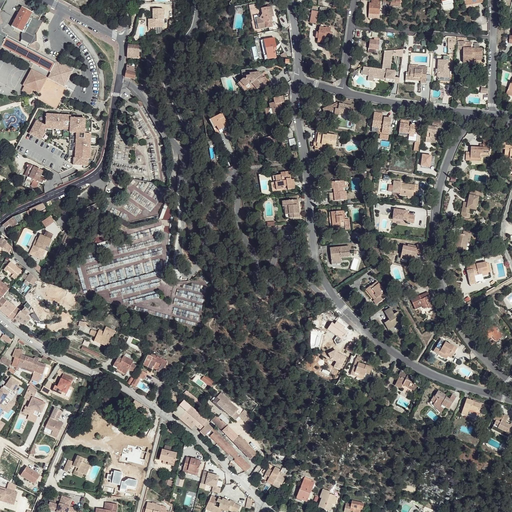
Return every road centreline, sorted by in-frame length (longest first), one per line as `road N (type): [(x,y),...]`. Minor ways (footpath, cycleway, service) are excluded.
road 1 (residential): [(331,294),(309,283),(282,230),(275,232),(267,290),(256,291),(233,179),(195,270),(182,274),(176,263),(185,186)]
road 2 (residential): [(511,383),(461,326),(434,257),(431,224),(447,160),(490,115)]
road 3 (residential): [(331,294),(311,237),(294,116),(298,78)]
road 4 (residential): [(511,399),(414,366),(331,294)]
road 5 (residential): [(0,223),(99,170),(115,81)]
road 6 (unclassified): [(195,0),(193,25),(165,83),(195,140),(185,186)]
road 7 (residential): [(99,376),(35,511)]
road 8 (residential): [(490,115),(343,92)]
road 9 (unclassified): [(349,26),(493,38)]
road 10 (residential): [(185,186),(184,157),(140,92),(115,81)]
road 11 (residential): [(263,501),(165,414)]
